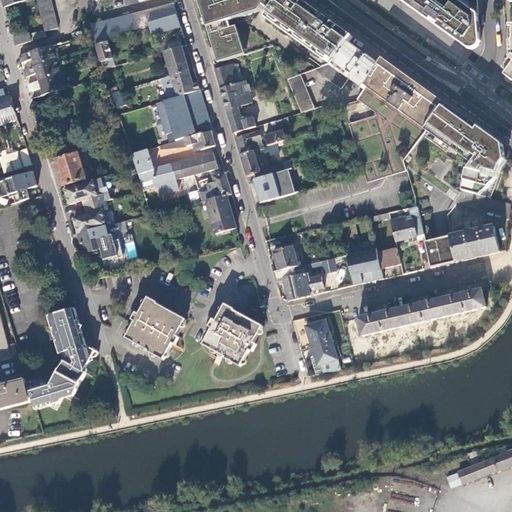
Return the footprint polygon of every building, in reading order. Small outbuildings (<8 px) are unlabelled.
[(50,0),(36,0),(44,30),(44,31),(57,28),(50,0)] [(199,0),(205,19),(208,18),(211,27),(207,28),(213,47),(217,46),(222,61),(218,62),(218,63),(246,55),(237,26),(231,28),(228,19),(239,15),(240,18),(260,11),(264,6),(271,12),(268,17),(280,26),(282,24),(287,28),(286,30),(294,36),(295,34),(299,37),(297,39),(315,52),(317,50),(323,54),(321,56),(329,62),(331,60),(336,63),(350,43),(353,38),(340,29),(300,0),(199,0)] [(399,0),(417,13),(467,49),(480,41),(477,7),(468,8),(457,0),(399,0)] [(173,3),(91,25),(92,31),(105,70),(115,66),(108,42),(107,38),(149,26),(152,36),(181,28),(179,22),(173,3)] [(92,31),(91,25),(90,22),(84,23),(87,32),(92,31)] [(44,31),(44,30),(29,34),(31,41),(46,37),(44,31)] [(29,34),(14,38),(16,46),(31,41),(29,34)] [(178,40),(155,46),(158,54),(164,52),(180,47),(178,40)] [(380,65),(350,43),(336,63),(315,70),(341,89),(349,79),(364,89),(380,65)] [(54,45),(19,55),(20,60),(21,63),(34,59),(36,66),(58,59),(54,45)] [(189,71),(182,47),(180,47),(164,52),(169,70),(167,71),(169,77),(189,71)] [(39,80),(62,73),(58,59),(36,66),(23,70),(24,74),(26,77),(37,74),(39,80)] [(397,69),(383,60),(380,65),(364,89),(356,102),(374,113),(375,117),(349,125),(363,170),(402,156),(389,121),(390,119),(387,110),(410,79),(397,69)] [(233,65),(215,70),(217,76),(221,89),(239,84),(233,65)] [(193,85),(189,71),(169,77),(175,98),(200,90),(198,83),(193,85)] [(42,88),(44,95),(67,88),(62,73),(39,80),(27,84),(29,87),(30,92),(42,88)] [(300,75),(287,79),(301,114),(315,109),(300,75)] [(425,90),(410,79),(387,110),(390,119),(389,121),(402,156),(404,162),(426,131),(446,105),(425,90)] [(248,86),(247,81),(239,84),(221,89),(223,95),(234,133),(244,130),(244,131),(256,127),(248,104),(252,103),(249,93),(252,93),(250,85),(248,86)] [(112,94),(115,102),(120,101),(118,92),(112,94)] [(0,98),(0,118),(16,113),(11,96),(6,97),(0,98)] [(482,130),(446,105),(426,131),(473,165),(469,171),(466,170),(462,191),(465,192),(480,195),(495,181),(496,181),(501,168),(506,162),(505,156),(503,146),(482,130)] [(184,139),(206,133),(200,114),(178,121),(183,136),(181,136),(182,139),(184,138),(184,139)] [(216,146),(212,131),(206,133),(184,139),(160,147),(161,149),(187,147),(195,145),(196,151),(201,149),(201,150),(216,146)] [(277,144),(286,141),(283,131),(266,137),(269,146),(277,144)] [(259,132),(235,139),(237,142),(241,155),(264,148),(259,132)] [(277,144),(269,146),(271,155),(280,153),(277,144)] [(264,148),(241,155),(243,164),(247,177),(261,173),(256,155),(265,152),(264,148)] [(0,159),(5,173),(32,165),(31,162),(27,149),(1,157),(0,157),(0,159)] [(56,160),(68,157),(65,150),(49,155),(51,162),(57,163),(56,160)] [(132,155),(141,183),(152,180),(154,186),(176,180),(219,168),(214,154),(154,169),(148,150),(132,155)] [(64,186),(86,179),(78,154),(68,157),(56,160),(57,163),(64,186)] [(404,162),(402,156),(363,170),(365,176),(367,184),(406,171),(404,162)] [(289,161),(282,163),(285,171),(289,170),(292,169),(289,161)] [(268,176),(285,171),(282,163),(266,168),(268,176)] [(260,203),(296,193),(289,170),(285,171),(268,176),(254,180),(260,203)] [(33,172),(0,181),(0,197),(9,195),(12,204),(21,202),(29,199),(26,190),(38,186),(36,180),(33,172)] [(227,179),(225,173),(214,176),(215,183),(208,185),(209,191),(204,193),(206,201),(227,195),(231,194),(227,179)] [(101,177),(93,180),(98,195),(104,193),(106,201),(112,199),(108,189),(105,190),(101,177)] [(90,206),(106,201),(104,193),(98,195),(93,180),(65,189),(69,203),(88,198),(90,206)] [(141,183),(143,189),(154,186),(152,180),(141,183)] [(179,191),(176,180),(154,186),(155,189),(159,188),(161,195),(179,191)] [(198,190),(188,192),(190,200),(199,198),(198,190)] [(510,218),(511,204),(480,195),(465,192),(456,204),(510,218)] [(227,195),(206,201),(215,233),(236,228),(227,195)] [(99,229),(107,227),(103,210),(108,208),(106,201),(90,206),(92,212),(74,218),(79,234),(99,229)] [(423,235),(417,209),(415,208),(409,209),(411,217),(390,222),(395,243),(423,235)] [(389,218),(388,214),(369,218),(370,219),(370,222),(389,218)] [(114,235),(127,231),(125,222),(107,227),(99,229),(102,238),(113,234),(114,235)] [(494,227),(450,237),(456,262),(476,258),(500,252),(494,227)] [(118,240),(115,241),(114,235),(113,234),(102,238),(99,229),(79,234),(85,254),(101,249),(104,260),(117,256),(117,257),(118,258),(119,258),(120,258),(121,258),(122,257),(123,255),(118,240)] [(450,237),(425,242),(431,268),(445,265),(456,262),(450,237)] [(274,252),(279,271),(294,268),(302,266),(302,262),(298,263),(293,247),(274,252)] [(376,248),(347,255),(347,256),(355,286),(362,284),(376,281),(383,279),(381,270),(377,253),(376,248)] [(397,249),(377,253),(381,270),(400,265),(397,249)] [(147,268),(160,265),(158,259),(146,262),(147,268)] [(334,259),(305,265),(307,271),(322,267),(324,274),(336,271),(334,259)] [(279,271),(274,272),(277,283),(283,282),(289,301),(301,298),(295,277),(296,277),(294,268),(279,271)] [(301,298),(314,295),(313,291),(324,289),(321,278),(310,280),(308,274),(296,277),(295,277),(301,298)] [(99,279),(90,281),(92,289),(100,287),(99,279)] [(379,314),(357,319),(362,336),(486,308),(482,290),(462,294),(421,304),(379,314)] [(165,359),(186,320),(147,299),(137,318),(134,324),(132,327),(127,337),(165,359)] [(241,366),(263,328),(254,323),(225,307),(203,345),(222,356),(225,357),(241,366)] [(41,380),(28,383),(37,411),(61,403),(62,400),(75,397),(87,374),(85,373),(93,358),(97,357),(99,352),(89,347),(87,345),(75,308),(49,316),(60,354),(64,353),(65,358),(63,362),(62,362),(50,384),(45,382),(42,382),(41,380)] [(0,360),(18,356),(14,344),(8,345),(0,314),(0,360)] [(306,327),(312,346),(332,340),(326,321),(306,327)] [(332,340),(312,346),(315,357),(312,358),(316,375),(341,370),(332,340)] [(0,410),(1,410),(22,404),(32,402),(25,379),(3,385),(0,386),(0,410)] [(448,479),(452,489),(463,485),(463,486),(497,472),(498,473),(511,467),(511,450),(509,452),(507,448),(499,451),(501,456),(458,473),(459,475),(448,479),(449,479),(448,479)]
